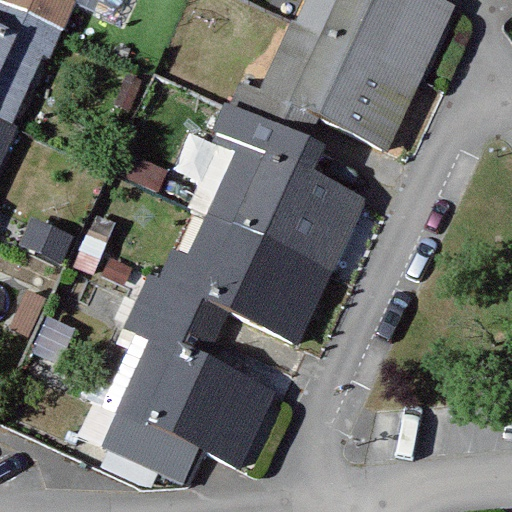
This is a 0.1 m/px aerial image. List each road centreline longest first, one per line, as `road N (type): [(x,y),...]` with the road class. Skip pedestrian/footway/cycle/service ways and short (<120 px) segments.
road 1 (residential): [(498,65),(291,502)]
road 2 (residential): [(105,511),(291,502)]
road 3 (residential): [(371,500),(511,490)]
